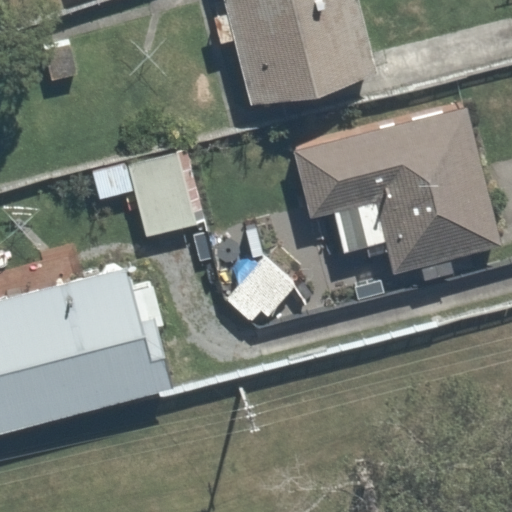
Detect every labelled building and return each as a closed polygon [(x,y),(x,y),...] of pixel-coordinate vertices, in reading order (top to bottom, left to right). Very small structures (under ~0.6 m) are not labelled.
[(356,0),(219,0),(245,101),(374,68),(356,0)] [(455,86),(288,147),(314,221),(339,212),(353,253),(387,240),(397,267),(507,227),(455,86)] [(195,222),(176,143),(85,165),(92,196),(131,187),(142,234),(195,222)] [(298,276),(259,245),(217,298),(256,329),(298,276)] [(0,260),(0,426),(173,387),(143,260),(71,277),(64,246),(0,260)]
